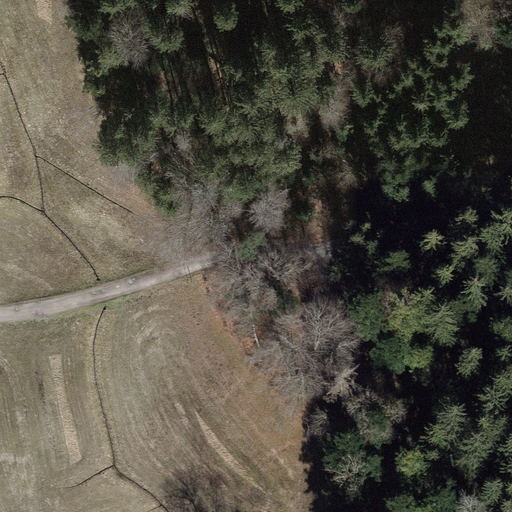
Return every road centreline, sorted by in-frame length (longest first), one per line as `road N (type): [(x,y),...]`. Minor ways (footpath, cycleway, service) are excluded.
road 1 (track): [(185,268),(323,249),(511,201)]
road 2 (track): [(412,511),(379,475),(360,436),(323,249)]
road 3 (track): [(185,268),(106,294),(0,313)]
